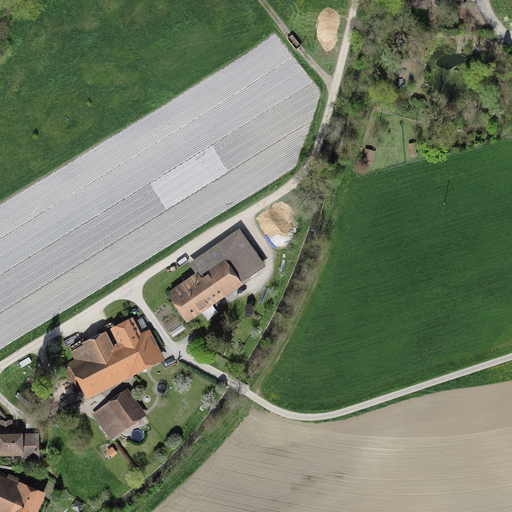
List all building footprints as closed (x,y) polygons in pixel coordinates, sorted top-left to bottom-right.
[(411,0),(411,8),(427,11),(429,0),(411,0)] [(416,157),(415,145),(407,146),(408,158),(416,157)] [(375,154),(364,151),(361,163),(372,166),(375,154)] [(171,293),(187,317),(260,266),(238,235),(192,267),(197,274),(171,293)] [(63,366),(78,395),(131,369),(132,371),(157,359),(146,337),(151,335),(142,318),(132,323),(130,317),(114,325),(117,330),(116,331),(124,348),(82,369),(77,360),(63,366)] [(128,391),(95,415),(111,437),(140,415),(134,407),(138,404),(128,391)] [(2,434),(3,452),(23,452),(22,457),(39,456),(38,435),(22,436),(22,434),(10,434),(10,421),(3,422),(3,434),(2,434)] [(33,511),(40,495),(21,487),(24,481),(10,475),(5,487),(0,484),(0,508),(8,511),(33,511)]
